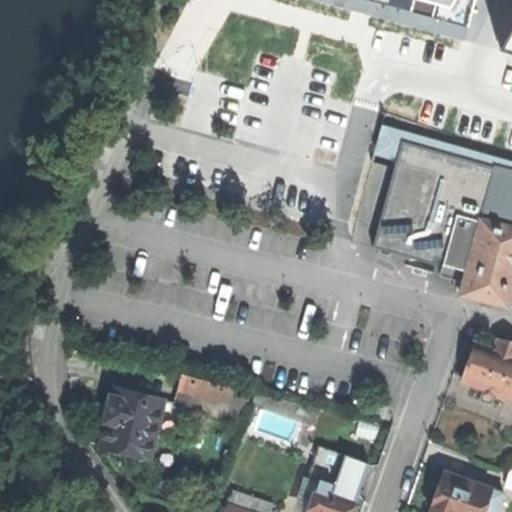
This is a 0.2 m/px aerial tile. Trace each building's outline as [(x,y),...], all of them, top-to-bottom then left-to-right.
[(378,0),(469,28),(475,0),(378,0)] [(511,167),(384,128),(377,159),(396,162),(374,248),(462,272),(454,298),(511,309),(511,304),(511,167)] [(511,341),(500,337),(495,350),(475,342),(461,380),(485,389),(496,392),(511,397),(511,341)] [(180,374),(177,388),(227,400),(231,386),(180,374)] [(101,448),(149,458),(164,400),(115,388),(112,400),(110,399),(104,405),(103,409),(102,414),(104,416),(103,423),(106,425),(101,448)] [(493,399),(496,392),(485,389),(483,395),(488,397),(493,399)] [(306,511),(349,511),(359,487),(367,464),(338,454),(328,484),(318,480),(306,511)] [(431,511),(482,511),(483,510),(488,511),(496,511),(504,493),(446,472),(438,494),(431,511)] [(224,511),(269,511),(272,503),(233,489),(224,511)]
